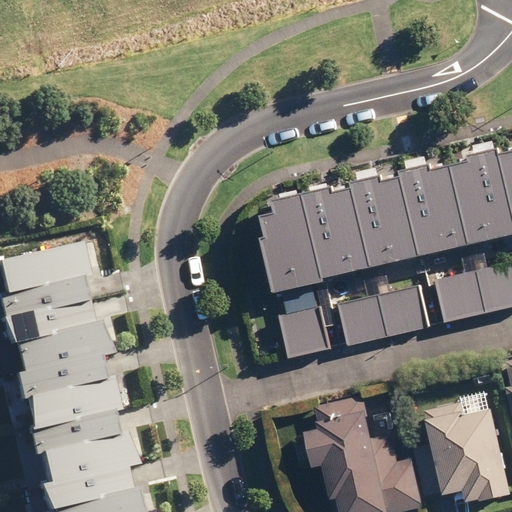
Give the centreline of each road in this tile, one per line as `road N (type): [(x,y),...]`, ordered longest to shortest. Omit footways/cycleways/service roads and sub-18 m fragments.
road 1 (residential): [(511,32),(453,79),(303,115),(242,136),(210,162),(188,189),(175,239),(208,402)]
road 2 (residential): [(208,402),(511,334)]
